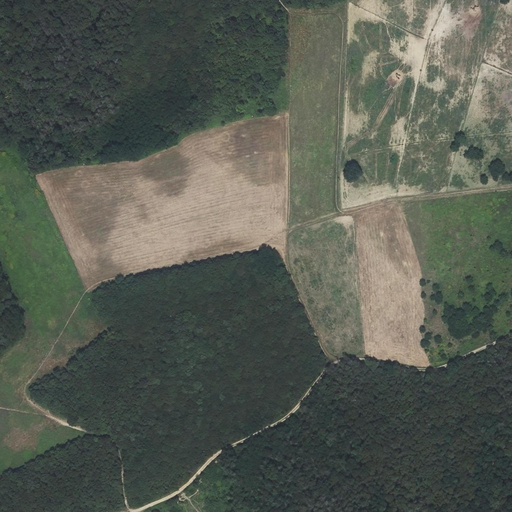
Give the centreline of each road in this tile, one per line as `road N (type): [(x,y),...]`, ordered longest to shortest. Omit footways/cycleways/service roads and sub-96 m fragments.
road 1 (track): [(126,511),(175,493),(216,454),(285,417),(332,364)]
road 2 (track): [(342,23),(338,214)]
road 3 (track): [(332,364),(354,358),(434,369),(511,335)]
